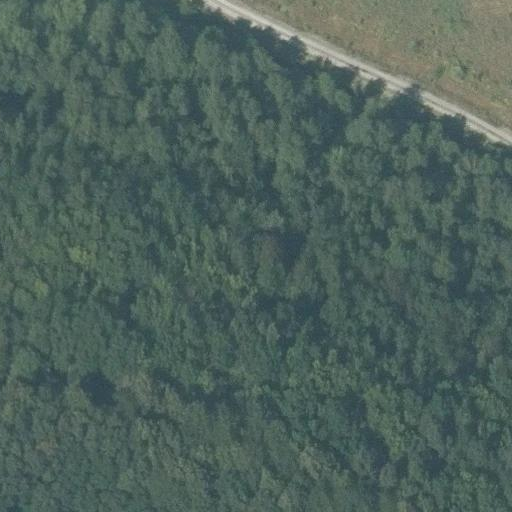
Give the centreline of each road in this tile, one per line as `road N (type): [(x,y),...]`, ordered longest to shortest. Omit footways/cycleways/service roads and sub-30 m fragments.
road 1 (track): [(511,270),(270,146),(116,86),(0,90)]
road 2 (track): [(511,151),(460,117),(220,0)]
